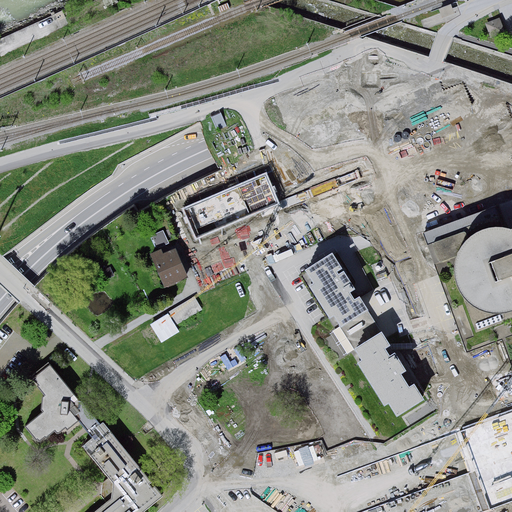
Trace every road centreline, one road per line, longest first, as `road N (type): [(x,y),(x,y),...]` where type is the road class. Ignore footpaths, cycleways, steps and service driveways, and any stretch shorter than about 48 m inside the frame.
road 1 (unclassified): [(0,166),(244,100),(364,48),(433,66)]
road 2 (primary): [(115,199),(432,43),(484,0)]
road 3 (residential): [(175,511),(195,495),(192,455),(0,270)]
road 4 (primary): [(0,302),(115,199)]
road 5 (primary): [(115,199),(74,213),(0,272)]
